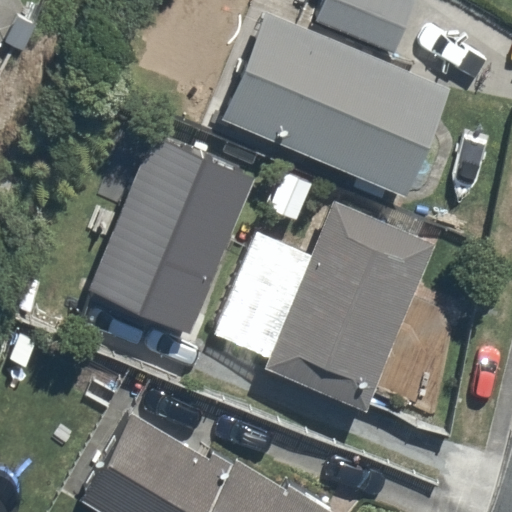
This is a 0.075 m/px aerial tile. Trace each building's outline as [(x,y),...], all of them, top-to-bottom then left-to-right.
[(279,0),(273,0),(224,114),(411,195),(461,79),(397,51),(312,14),(279,0)] [(318,0),(312,14),(397,51),(419,0),(318,0)] [(182,319),(250,159),(153,118),(85,277),(182,319)] [(251,240),(211,329),(361,396),(432,236),(336,193),(304,264),(251,240)] [(142,390),(79,499),(102,511),(318,511),(328,497),(142,390)]
